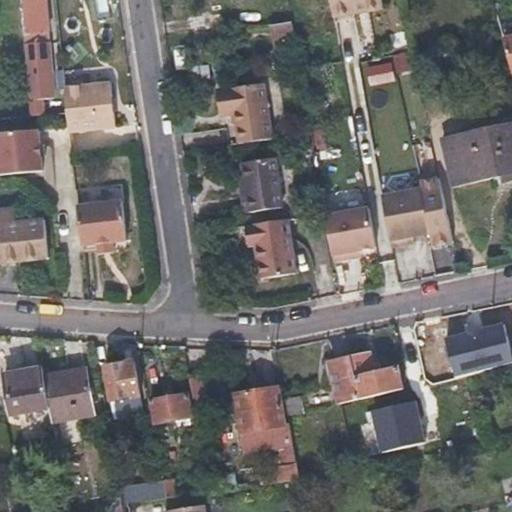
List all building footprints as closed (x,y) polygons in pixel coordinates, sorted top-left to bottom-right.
[(24,0),(27,33),(34,32),(35,36),(46,35),(49,34),(45,0),(24,0)] [(382,0),(332,0),(336,18),(355,14),(354,8),(368,6),(383,3),(382,0)] [(383,3),(368,6),(369,12),(384,9),(383,3)] [(293,23),(271,24),(272,41),(295,40),(293,23)] [(47,45),(46,35),(35,36),(28,37),(29,47),(47,45)] [(55,99),(52,72),(49,44),(47,45),(29,47),(33,87),(28,88),(29,103),(55,99)] [(371,86),(396,81),(392,62),(367,67),(371,86)] [(111,83),(65,87),(67,103),(67,107),(67,111),(70,132),(115,128),(111,83)] [(265,85),(245,89),(225,93),(229,115),(237,114),(243,143),(275,138),(265,85)] [(67,111),(67,107),(67,103),(34,108),(35,115),(67,111)] [(456,186),(480,181),(504,176),(505,180),(511,179),(511,121),(444,137),(456,186)] [(39,130),(0,133),(0,174),(42,171),(39,130)] [(245,197),(247,205),(248,213),(285,207),(276,158),(247,163),(250,181),(253,195),(245,197)] [(423,189),(384,197),(393,247),(408,244),(407,238),(414,236),(431,233),(433,245),(454,242),(440,178),(421,181),(423,189)] [(242,183),(245,197),(253,195),(250,181),(242,183)] [(362,251),(378,248),(371,208),(328,217),(336,262),(352,259),(351,253),(362,251)] [(0,262),(48,256),(44,219),(16,223),(15,211),(0,212),(0,262)] [(253,246),(255,246),(257,245),(263,278),(297,272),(288,220),(249,226),(253,246)] [(112,242),(97,244),(98,254),(113,252),(112,242)] [(362,251),(351,253),(352,259),(363,256),(362,251)] [(511,338),(508,322),(447,335),(457,382),(511,369),(511,338)] [(339,404),(403,389),(398,368),(374,374),(370,355),(330,364),(339,404)] [(107,367),(113,401),(140,396),(132,362),(107,367)] [(49,407),(43,377),(42,369),(5,376),(12,414),(49,407)] [(86,370),(43,377),(49,407),(51,422),(95,413),(86,370)] [(194,403),(209,400),(203,373),(189,377),(194,403)] [(253,437),(252,433),(284,426),(277,388),(236,396),(245,439),(253,437)] [(153,424),(192,416),(189,395),(149,402),(153,424)] [(288,417),(301,415),(297,399),(285,402),(288,417)] [(423,402),(372,409),(378,453),(428,446),(423,402)] [(293,441),(280,443),(285,471),(273,473),(276,485),(302,482),(293,441)] [(213,492),(210,475),(163,482),(166,498),(213,492)] [(127,505),(160,499),(156,481),(124,487),(127,505)]
